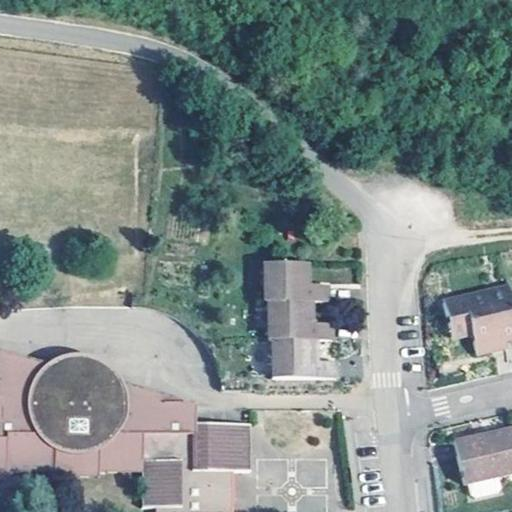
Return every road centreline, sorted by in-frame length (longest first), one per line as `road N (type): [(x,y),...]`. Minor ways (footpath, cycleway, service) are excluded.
road 1 (residential): [(0,29),(123,43),(196,66),(348,193),(373,221),(380,246),(390,416)]
road 2 (track): [(380,246),(511,232)]
road 3 (residential): [(390,416),(511,394)]
